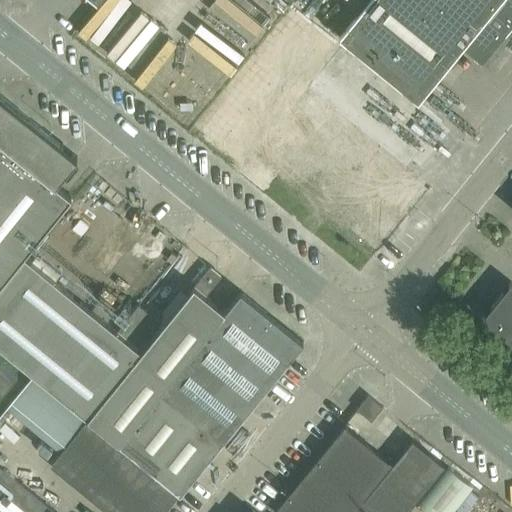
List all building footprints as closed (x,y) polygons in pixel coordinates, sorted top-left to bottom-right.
[(511,0),(368,0),(339,37),(345,42),(418,101),(463,46),(482,61),(511,23),(511,0)] [(314,55),(231,157),(244,168),(362,264),(427,184),(405,166),(442,121),(346,43),(345,42),(326,65),(314,55)] [(61,144),(0,94),(0,285),(14,268),(25,254),(72,196),(64,189),(57,183),(57,182),(61,177),(78,157),(63,145),(63,144),(62,143),(61,144)] [(0,344),(88,416),(142,349),(162,324),(138,304),(117,330),(27,256),(25,254),(14,268),(0,285),(0,344)] [(181,492),(303,342),(241,291),(225,310),(214,301),(206,295),(222,275),(210,266),(162,324),(142,349),(88,416),(164,479),(181,492)] [(511,282),(493,303),(482,317),(511,341),(511,282)] [(0,396),(18,375),(0,360),(0,396)] [(368,395),(357,409),(372,421),(383,407),(368,395)] [(161,483),(86,421),(56,459),(121,511),(164,511),(181,492),(164,479),(161,483)] [(274,511),(275,511),(376,511),(360,499),(390,462),(345,425),(274,511)] [(412,436),(390,462),(360,499),(376,511),(405,511),(445,463),(412,436)] [(57,511),(0,465),(0,511),(57,511)]
